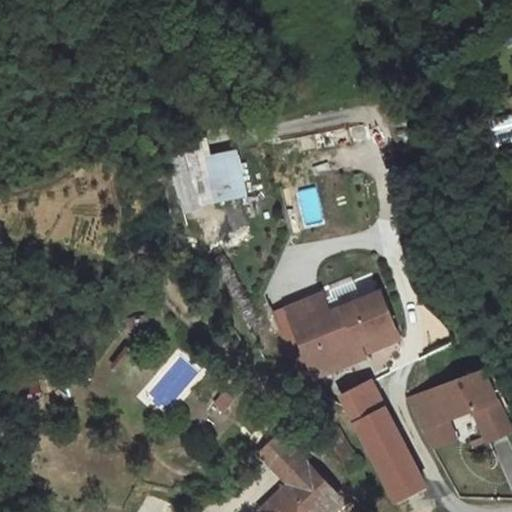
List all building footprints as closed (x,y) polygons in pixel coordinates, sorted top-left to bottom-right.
[(205,150),(208,198),(264,195),(260,146),(205,150)] [(386,286),(350,299),(365,337),(401,323),(386,286)] [(350,299),(299,318),(311,345),(328,339),(336,358),(369,346),(365,337),(350,299)] [(401,323),(365,337),(369,346),(405,332),(401,323)] [(328,339),(311,345),(318,364),(336,358),(328,339)] [(436,380),(410,391),(422,416),(424,418),(450,407),(474,397),(489,423),(511,413),(483,357),(436,380)] [(382,379),(354,388),(363,410),(390,399),(382,379)] [(390,399),(363,410),(400,483),(423,472),(403,427),(390,399)] [(450,407),(424,418),(437,440),(460,430),(450,407)] [(288,454),(304,434),(300,431),(284,417),(267,438),(288,454)] [(365,454),(343,417),(330,422),(355,461),(365,454)] [(313,511),(317,511),(349,474),(304,434),(300,439),(288,454),(303,470),(287,487),(313,511)]
